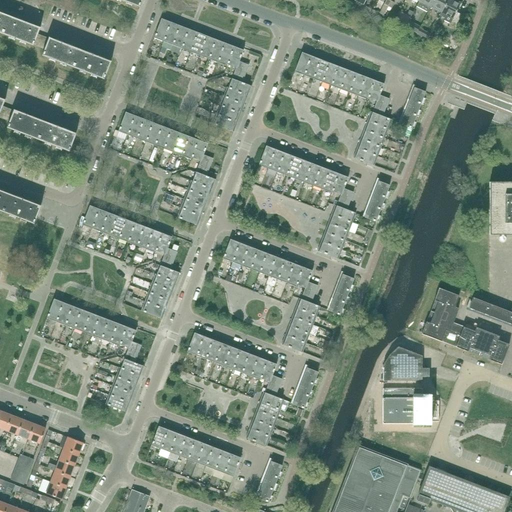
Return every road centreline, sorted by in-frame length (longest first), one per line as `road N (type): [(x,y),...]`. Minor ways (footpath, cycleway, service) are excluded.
road 1 (residential): [(180,312),(300,358),(286,394)]
road 2 (residential): [(447,83),(292,23)]
road 3 (residential): [(217,219),(335,264),(321,300)]
road 4 (residential): [(253,125),(371,171),(357,205)]
road 5 (residential): [(245,479),(255,451),(143,407)]
road 6 (residential): [(126,444),(0,395)]
